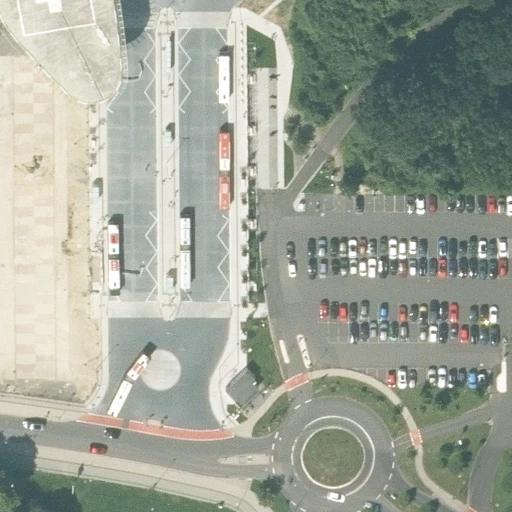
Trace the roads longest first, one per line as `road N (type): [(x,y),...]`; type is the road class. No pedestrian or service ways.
road 1 (unknown): [(0,185),(8,409)]
road 2 (unclassified): [(0,425),(203,463)]
road 3 (unclassified): [(381,473),(381,440),(344,408),(310,412),(286,441)]
